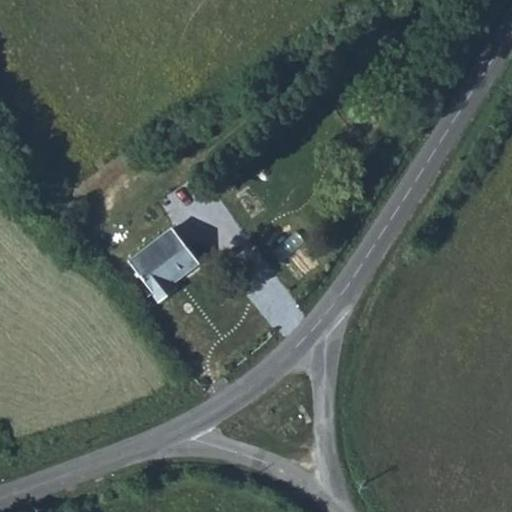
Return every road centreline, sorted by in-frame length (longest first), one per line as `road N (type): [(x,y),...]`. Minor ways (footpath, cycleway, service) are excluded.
road 1 (tertiary): [(324,326),(511,33)]
road 2 (tertiary): [(0,500),(176,437)]
road 3 (tertiary): [(176,437),(324,326)]
road 4 (residential): [(333,496),(324,326)]
road 5 (residential): [(333,496),(266,463),(176,437)]
